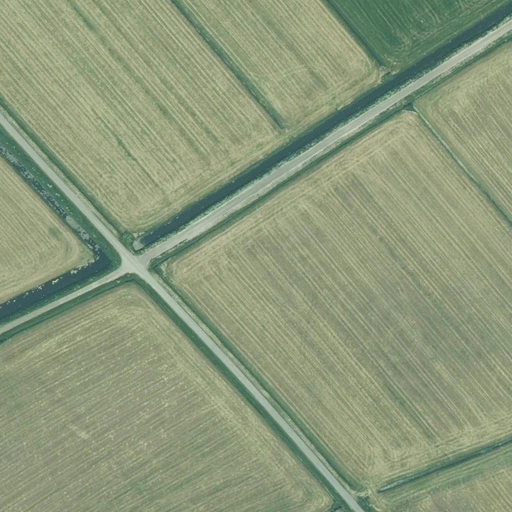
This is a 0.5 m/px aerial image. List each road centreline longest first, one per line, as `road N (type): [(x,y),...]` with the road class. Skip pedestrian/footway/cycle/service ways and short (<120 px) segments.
road 1 (unclassified): [(134,264),(511,26)]
road 2 (unclassified): [(360,511),(134,264)]
road 3 (unclassified): [(134,264),(0,117)]
road 4 (unclassified): [(0,330),(134,264)]
